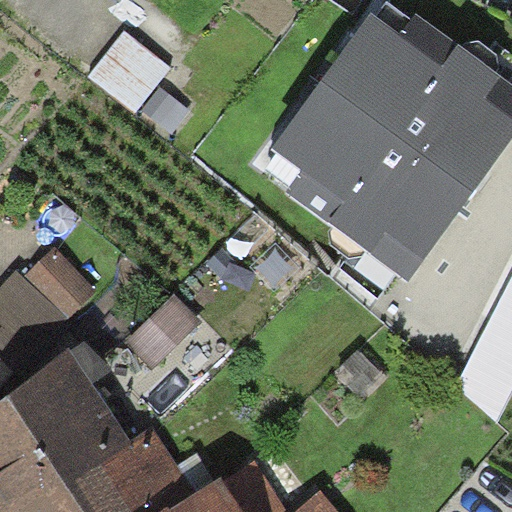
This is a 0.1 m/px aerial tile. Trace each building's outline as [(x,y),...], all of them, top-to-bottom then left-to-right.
[(372,21),(271,157),(302,176),(289,195),(408,284),(481,184),(511,142),(511,87),(460,49),(443,72),(372,21)] [(171,68),(126,33),(90,78),(135,114),(171,68)] [(173,136),(191,111),(161,88),(142,112),(173,136)] [(97,289),(53,249),(23,279),(70,320),(97,289)] [(0,359),(19,376),(70,320),(23,279),(15,271),(0,287),(0,359)] [(511,397),(511,281),(457,387),(499,424),(511,397)] [(201,322),(174,296),(125,344),(151,371),(201,322)] [(0,511),(171,511),(194,498),(153,431),(131,445),(68,353),(0,407),(0,511)] [(288,511),(256,463),(224,485),(240,511),(288,511)] [(222,482),(194,498),(171,511),(240,511),(224,485),(222,482)] [(336,511),(321,494),(301,511),(336,511)]
